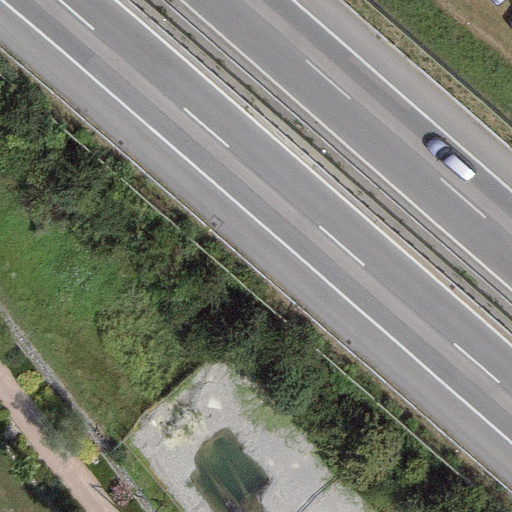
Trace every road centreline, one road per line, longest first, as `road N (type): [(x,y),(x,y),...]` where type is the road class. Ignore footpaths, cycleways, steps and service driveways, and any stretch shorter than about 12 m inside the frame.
road 1 (motorway): [(50,0),(511,398)]
road 2 (motorway): [(511,239),(235,0)]
